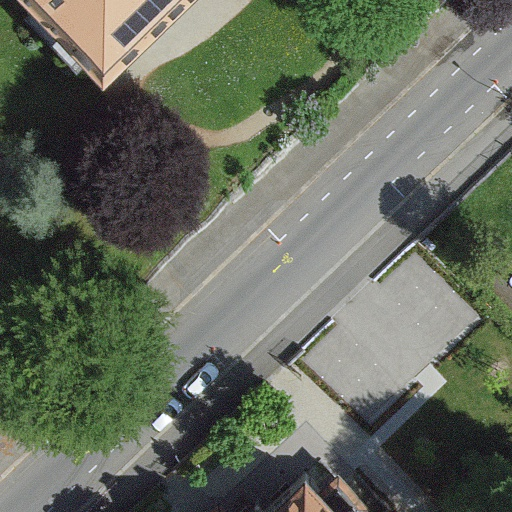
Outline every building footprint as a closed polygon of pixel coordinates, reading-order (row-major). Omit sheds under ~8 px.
[(50,0),(104,55),(160,0),(50,0)] [(115,219),(156,261),(224,196),(184,154),(115,219)] [(115,219),(83,250),(124,292),(156,261),(115,219)] [(0,368),(0,412),(22,391),(0,368)] [(323,490),(305,471),(263,511),(258,506),(259,500),(255,499),(255,506),(248,511),(223,511),(219,507),(213,511),(371,511),(370,511),(338,476),(323,490)]
